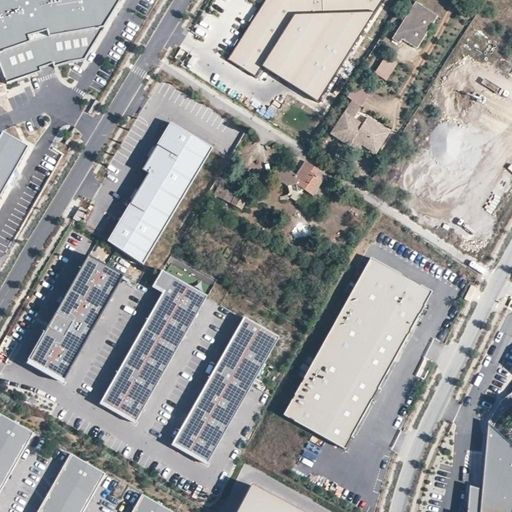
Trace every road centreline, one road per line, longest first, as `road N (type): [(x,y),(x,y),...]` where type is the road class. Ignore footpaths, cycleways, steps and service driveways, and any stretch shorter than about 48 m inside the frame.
road 1 (residential): [(147,55),(498,281)]
road 2 (residential): [(0,308),(147,55)]
road 3 (residential): [(498,281),(419,447),(399,511)]
